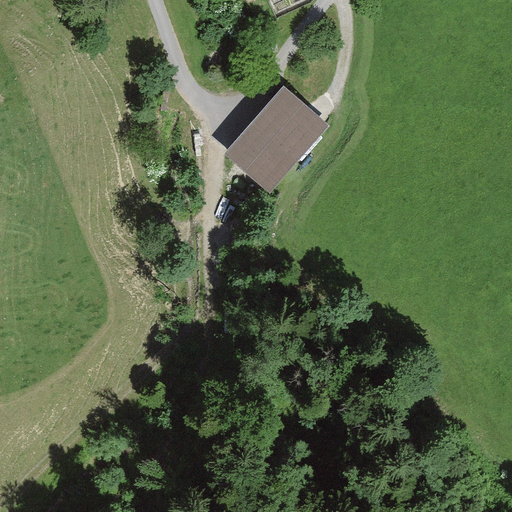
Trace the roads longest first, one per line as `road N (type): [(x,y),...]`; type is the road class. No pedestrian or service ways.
road 1 (track): [(218,117),(214,315),(3,511)]
road 2 (track): [(342,0),(350,28),(332,135)]
